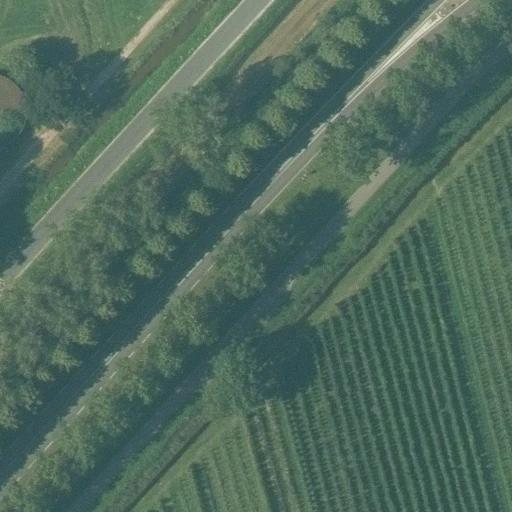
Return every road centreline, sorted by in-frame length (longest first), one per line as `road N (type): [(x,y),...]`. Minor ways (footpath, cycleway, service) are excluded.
road 1 (unclassified): [(73,511),(511,42)]
road 2 (primary): [(0,477),(382,66)]
road 3 (tertiary): [(0,281),(258,0)]
